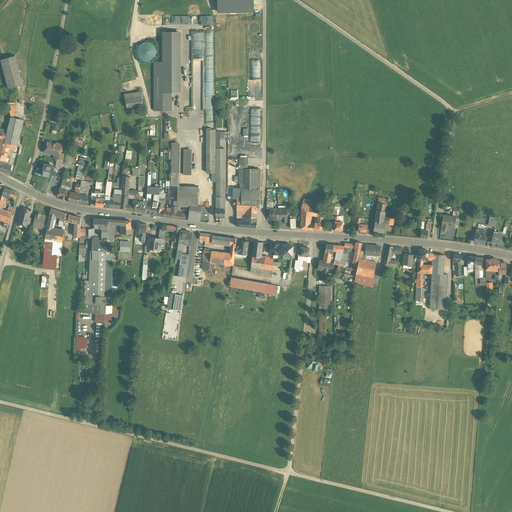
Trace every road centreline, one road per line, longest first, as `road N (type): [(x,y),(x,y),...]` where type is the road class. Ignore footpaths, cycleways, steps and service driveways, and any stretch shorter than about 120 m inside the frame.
road 1 (tertiary): [(511,257),(71,211),(22,189)]
road 2 (track): [(446,511),(0,402)]
road 3 (track): [(294,0),(451,110),(433,243)]
road 4 (track): [(274,511),(287,472),(316,237)]
road 5 (track): [(264,0),(263,232)]
road 6 (track): [(67,0),(25,190)]
road 7 (track): [(202,451),(228,292)]
